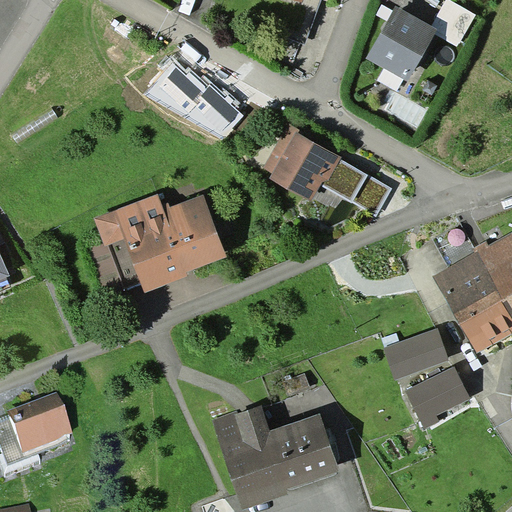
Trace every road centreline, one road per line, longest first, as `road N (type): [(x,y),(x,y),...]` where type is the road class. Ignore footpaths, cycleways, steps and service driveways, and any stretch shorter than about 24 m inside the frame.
road 1 (residential): [(453,202),(0,382)]
road 2 (residential): [(316,105),(127,0)]
road 3 (residential): [(453,202),(431,173),(316,105)]
